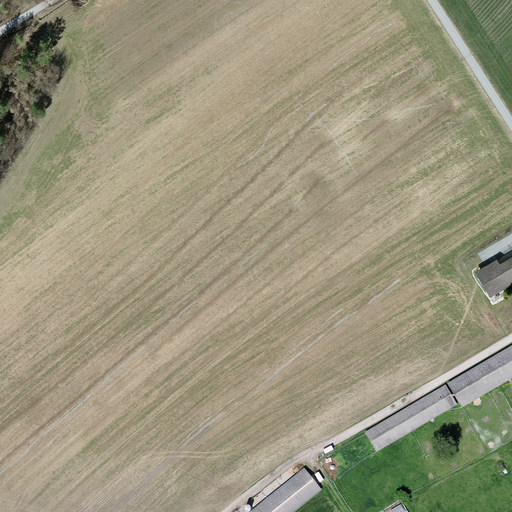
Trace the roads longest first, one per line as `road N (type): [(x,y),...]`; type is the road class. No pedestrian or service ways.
road 1 (track): [(511,341),(297,465),(234,511)]
road 2 (unclassified): [(511,130),(429,0)]
